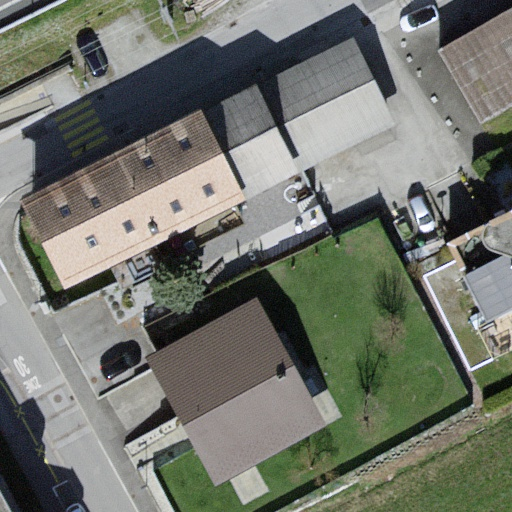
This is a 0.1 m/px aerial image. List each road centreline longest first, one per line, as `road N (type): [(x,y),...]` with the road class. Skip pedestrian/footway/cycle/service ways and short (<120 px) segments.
road 1 (residential): [(349,0),(0,178)]
road 2 (residential): [(0,348),(88,511)]
